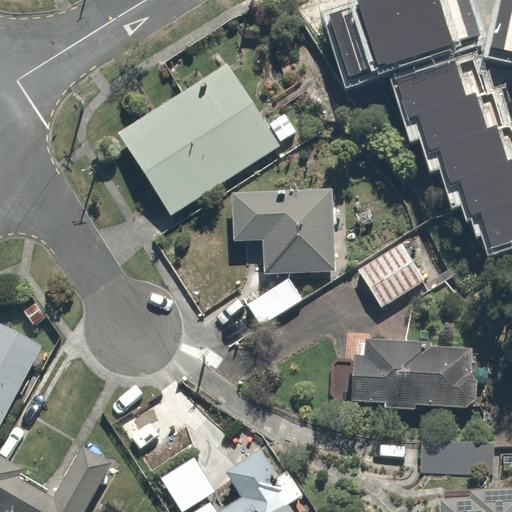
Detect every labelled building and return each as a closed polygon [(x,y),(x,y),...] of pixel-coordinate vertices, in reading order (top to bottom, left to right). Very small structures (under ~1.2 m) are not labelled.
[(385,96),(380,88),(425,59),(435,93),(511,71),(511,0),(495,0),(479,5),(477,0),(413,0),(415,3),(390,10),(392,16),(313,69),(332,98),(340,92),(350,107),(363,98),(369,107),(385,96)] [(260,124),(219,59),(112,128),(165,210),(293,129),(282,111),(260,124)] [(492,173),(465,132),(430,155),(457,196),(492,173)] [(336,270),(333,188),(232,192),(235,240),(263,240),(265,274),(336,270)] [(422,276),(394,237),(352,266),(380,305),(422,276)] [(302,300),(289,279),(248,304),(261,325),(302,300)] [(0,415),(36,338),(0,321),(0,415)] [(474,404),(478,347),(342,336),(338,393),(377,396),(377,407),(413,410),(414,399),(474,404)] [(497,435),(411,431),(409,472),(496,475),(497,435)] [(290,511),(242,441),(213,460),(232,488),(213,501),(207,492),(178,511),(290,511)] [(0,447),(0,510),(3,511),(81,511),(107,463),(73,445),(49,491),(10,470),(17,457),(0,447)] [(511,511),(511,478),(457,479),(457,487),(430,488),(430,507),(402,507),(401,511),(511,511)]
